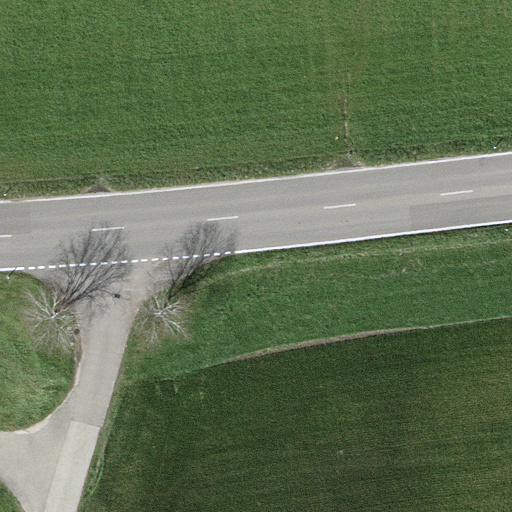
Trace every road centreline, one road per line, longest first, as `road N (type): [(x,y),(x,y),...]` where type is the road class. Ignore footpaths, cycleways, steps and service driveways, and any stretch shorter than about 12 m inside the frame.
road 1 (primary): [(0,234),(511,190)]
road 2 (track): [(163,226),(63,511)]
